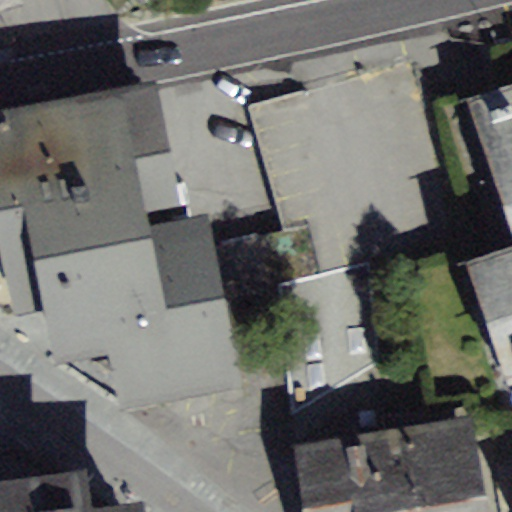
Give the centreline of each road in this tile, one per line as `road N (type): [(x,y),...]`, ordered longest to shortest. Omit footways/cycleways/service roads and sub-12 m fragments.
road 1 (residential): [(0,86),(426,0)]
road 2 (residential): [(0,376),(190,511)]
